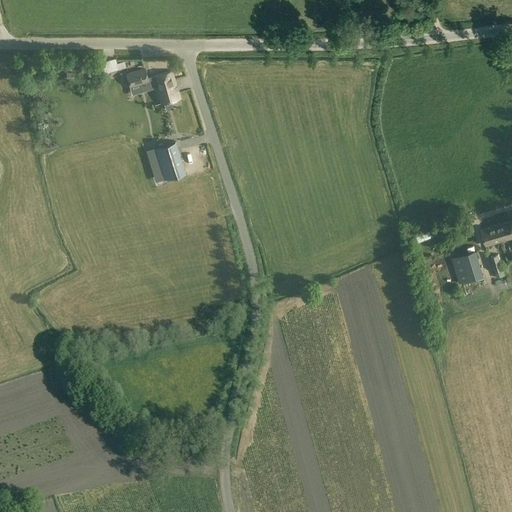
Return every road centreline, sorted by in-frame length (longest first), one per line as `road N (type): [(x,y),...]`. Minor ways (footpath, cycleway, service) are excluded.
road 1 (unclassified): [(230,511),(226,448),(257,325),(256,281),(184,45)]
road 2 (unclassified): [(184,45),(354,44),(511,29)]
road 3 (unclassified): [(184,45),(0,44)]
